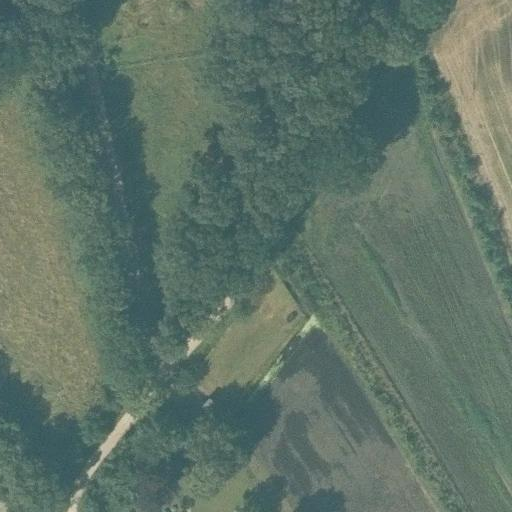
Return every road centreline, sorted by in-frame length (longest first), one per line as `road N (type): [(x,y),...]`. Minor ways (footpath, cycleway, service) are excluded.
road 1 (track): [(407,0),(222,309),(154,392)]
road 2 (track): [(154,392),(65,0)]
road 3 (track): [(73,511),(154,392)]
